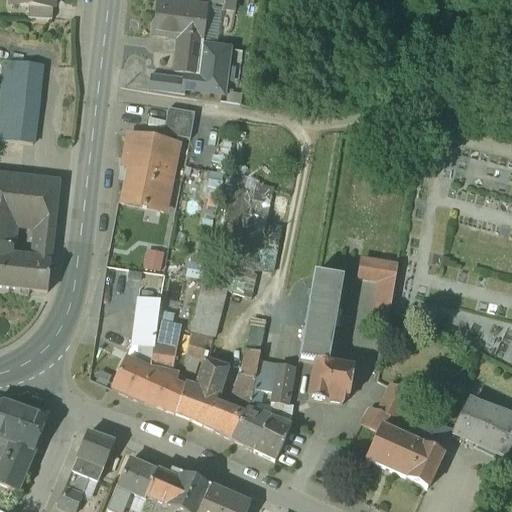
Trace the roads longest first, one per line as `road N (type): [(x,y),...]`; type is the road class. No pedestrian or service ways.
road 1 (residential): [(511,103),(432,99),(329,122),(98,83)]
road 2 (secondary): [(98,83),(74,280),(52,339),(28,362)]
road 3 (residential): [(76,408),(317,511)]
